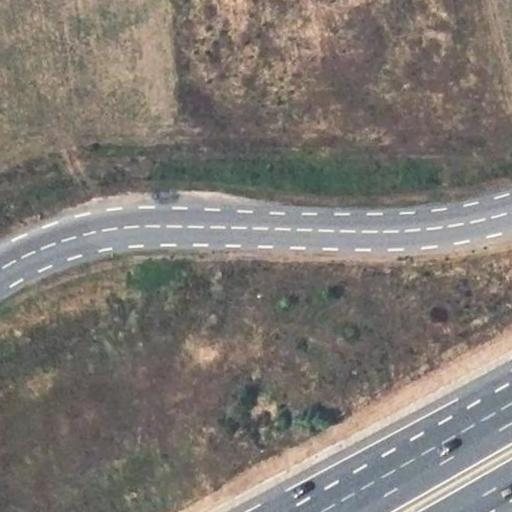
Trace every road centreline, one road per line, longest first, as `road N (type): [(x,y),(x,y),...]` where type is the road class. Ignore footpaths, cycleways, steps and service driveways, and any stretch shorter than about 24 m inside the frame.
road 1 (tertiary): [(0,286),(33,265),(83,250),(191,239),(424,242),(511,222)]
road 2 (motorway): [(511,412),(337,511)]
